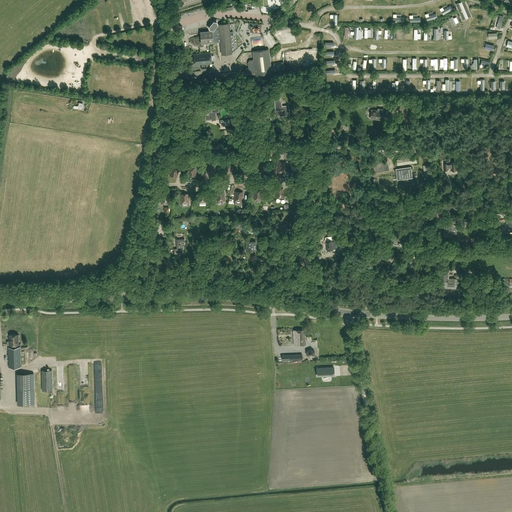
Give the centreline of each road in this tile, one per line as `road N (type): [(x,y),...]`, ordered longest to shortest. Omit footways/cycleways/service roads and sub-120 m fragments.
road 1 (tertiary): [(121,298),(216,298),(414,317),(511,315)]
road 2 (track): [(159,152),(321,146),(461,153)]
road 3 (track): [(348,322),(387,511)]
road 4 (unclassified): [(150,185),(171,97),(171,24)]
road 5 (unclassified): [(288,179),(150,185)]
road 6 (tertiary): [(0,300),(121,298)]
